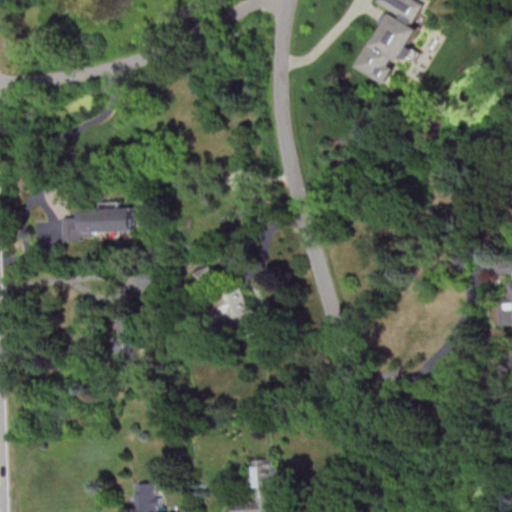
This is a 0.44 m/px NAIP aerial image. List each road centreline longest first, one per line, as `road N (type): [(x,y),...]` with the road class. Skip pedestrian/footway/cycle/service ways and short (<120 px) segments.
road 1 (residential): [(289,0),(284,122),(364,429),(375,511)]
road 2 (residential): [(259,0),(120,64),(0,85)]
